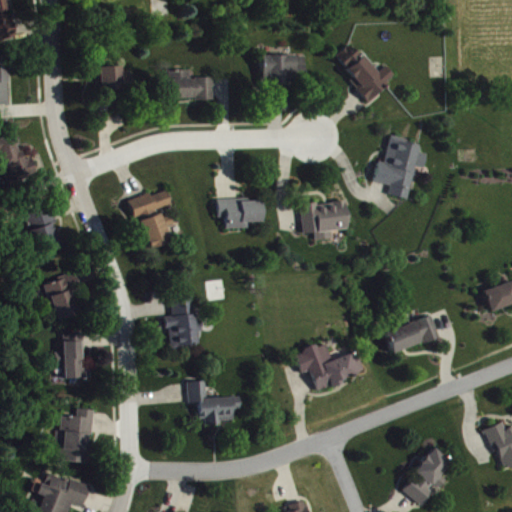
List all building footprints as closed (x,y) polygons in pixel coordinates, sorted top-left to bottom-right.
[(0,0),(0,42),(15,40),(7,0),(0,0)] [(397,80),(387,69),(378,76),(351,46),(334,61),(371,103),(397,80)] [(261,59),(262,81),(267,81),(268,90),(287,90),(287,82),(308,82),(307,58),(261,59)] [(0,107),(9,107),(8,60),(0,59),(0,107)] [(123,107),(122,69),(100,69),(101,107),(123,107)] [(214,102),(214,80),(191,81),(191,73),(169,73),(169,81),(164,81),(164,103),(214,102)] [(0,186),(36,174),(31,160),(23,163),(14,136),(0,140),(0,186)] [(409,202),(417,170),(425,172),(430,151),(391,142),(385,166),(379,164),(375,184),(392,188),(390,197),(409,202)] [(173,209),(167,192),(130,205),(136,222),(173,209)] [(219,221),(226,220),(227,232),(249,231),(249,225),(263,225),(262,202),(218,203),(219,221)] [(316,243),(334,242),(333,233),(349,232),(347,204),(301,208),(304,237),(316,235),(316,243)] [(172,218),(164,221),(162,216),(140,224),(151,252),(172,244),(167,230),(175,227),(172,218)] [(42,257),(62,249),(52,225),(33,233),(42,257)] [(58,324),(79,317),(71,292),(80,289),(76,274),(64,278),(65,282),(45,288),(47,293),(40,295),(45,311),(54,309),(58,324)] [(511,307),(511,285),(485,294),(492,315),(511,307)] [(171,350),(199,347),(193,299),(172,302),(174,319),(167,320),(171,350)] [(442,341),(434,319),(386,335),(393,356),(425,345),(425,346),(442,341)] [(86,337),(64,337),(64,355),(57,355),(57,367),(65,367),(65,381),(91,381),(91,370),(81,370),(81,363),(85,363),(86,337)] [(318,394),(343,387),(341,381),(365,374),(360,354),(333,362),(329,347),(316,351),(316,350),(296,355),(302,376),(312,373),(318,394)] [(189,385),(190,406),(200,406),(200,426),(235,424),(235,412),(242,412),(242,400),(208,401),(207,384),(189,385)] [(96,413),(78,412),(78,419),(63,418),(61,433),(60,433),(57,463),(89,466),(92,438),(94,438),(96,413)] [(486,433),(495,454),(499,453),(507,474),(511,471),(511,429),(507,432),(504,425),(486,433)] [(404,494),(421,507),(436,488),(441,491),(448,483),(442,478),(453,465),(435,451),(415,475),(418,477),(404,494)] [(73,511),(75,507),(85,510),(92,489),(54,477),(49,489),(43,487),(34,511),(73,511)] [(307,511),(306,503),(290,508),(290,511),(307,511)]
